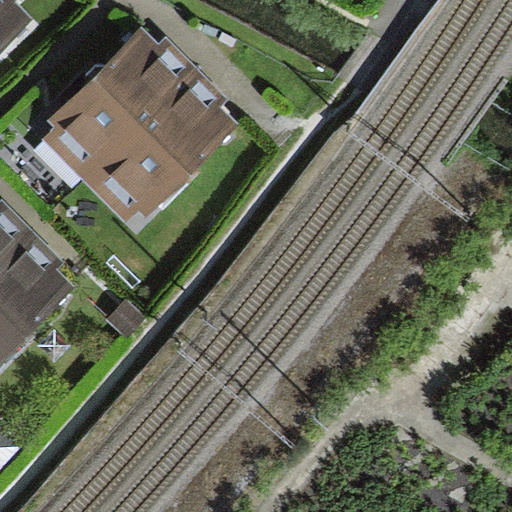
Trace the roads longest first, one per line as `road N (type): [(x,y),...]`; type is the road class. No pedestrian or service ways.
road 1 (track): [(511,317),(422,406),(350,424),(267,511)]
road 2 (residential): [(134,0),(191,34),(307,136)]
